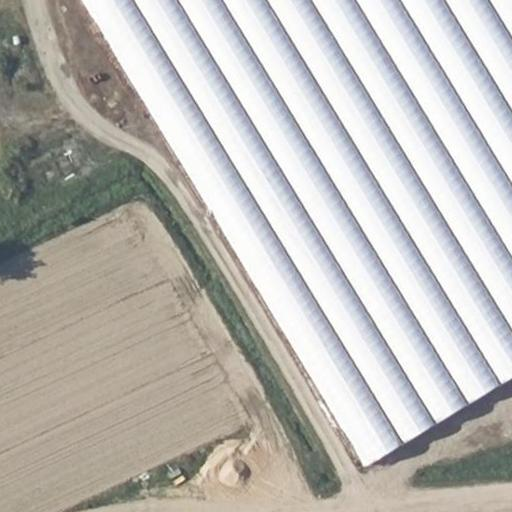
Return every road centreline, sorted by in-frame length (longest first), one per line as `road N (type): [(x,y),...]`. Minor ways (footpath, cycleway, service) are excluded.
road 1 (track): [(361,497),(149,158),(0,114)]
road 2 (track): [(136,511),(511,487)]
